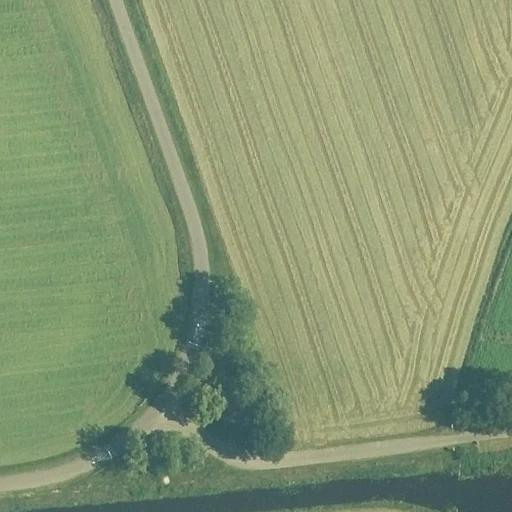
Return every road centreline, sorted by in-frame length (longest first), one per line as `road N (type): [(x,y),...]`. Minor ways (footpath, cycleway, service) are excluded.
road 1 (unclassified): [(157,413),(199,321),(197,246),(112,0)]
road 2 (unclassified): [(459,443),(253,467),(157,413)]
road 3 (unclassified): [(157,413),(108,455),(0,485)]
